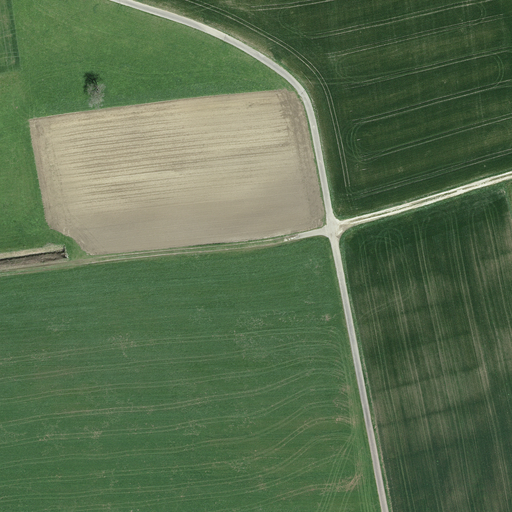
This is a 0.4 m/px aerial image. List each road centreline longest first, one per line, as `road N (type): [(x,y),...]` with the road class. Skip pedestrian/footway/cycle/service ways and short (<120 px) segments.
road 1 (track): [(114,0),(206,30),(298,88),(384,511)]
road 2 (track): [(0,272),(284,242),(511,176)]
